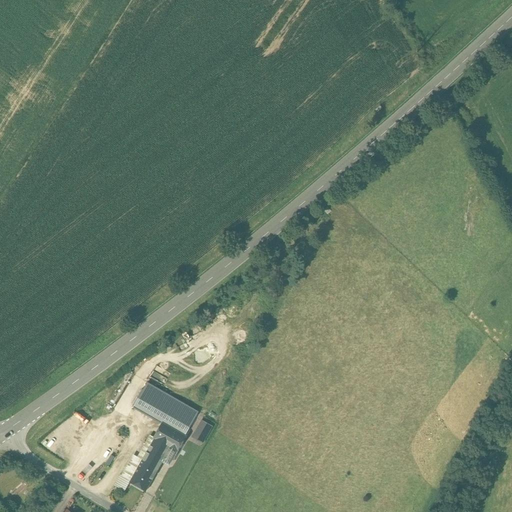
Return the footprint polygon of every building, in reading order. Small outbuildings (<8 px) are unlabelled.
[(198,412),(147,383),(133,408),(162,425),(163,424),(163,425),(184,437),(198,412)] [(212,426),(201,420),(194,433),(205,439),(212,426)] [(68,433),(81,437),(84,426),(72,422),(68,433)] [(184,437),(163,425),(163,424),(162,425),(155,438),(177,450),(184,437)] [(147,452),(155,438),(151,435),(139,457),(135,455),(123,476),(121,475),(115,486),(125,491),(130,482),(131,480),(131,481),(147,452)] [(177,450),(155,438),(147,452),(163,460),(163,461),(169,464),(177,450)] [(147,452),(131,481),(131,480),(130,482),(146,491),(147,490),(146,490),(163,461),(163,460),(147,452)]
